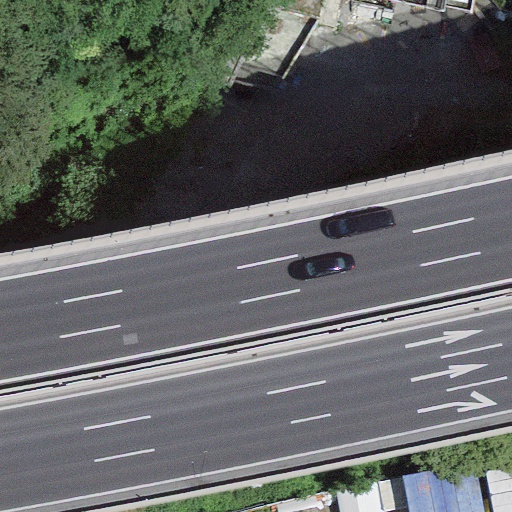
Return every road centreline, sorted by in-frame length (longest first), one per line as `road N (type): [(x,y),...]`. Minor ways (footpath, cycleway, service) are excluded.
road 1 (motorway): [(0,463),(511,359)]
road 2 (motorway): [(511,228),(0,330)]
road 3 (track): [(124,373),(294,344),(511,292)]
